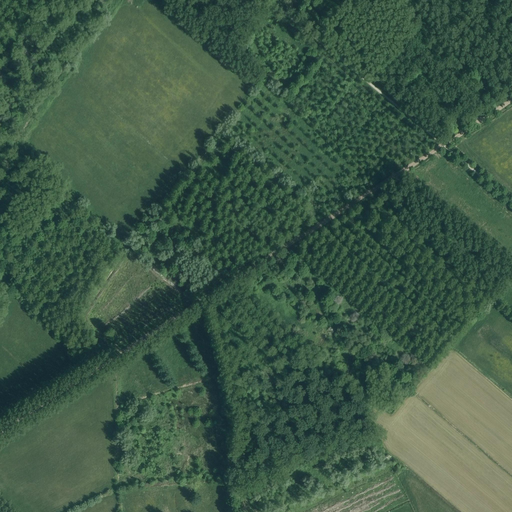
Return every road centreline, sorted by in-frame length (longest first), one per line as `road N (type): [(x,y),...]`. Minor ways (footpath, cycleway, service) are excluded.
road 1 (track): [(442,144),(205,298)]
road 2 (track): [(205,298),(0,430)]
